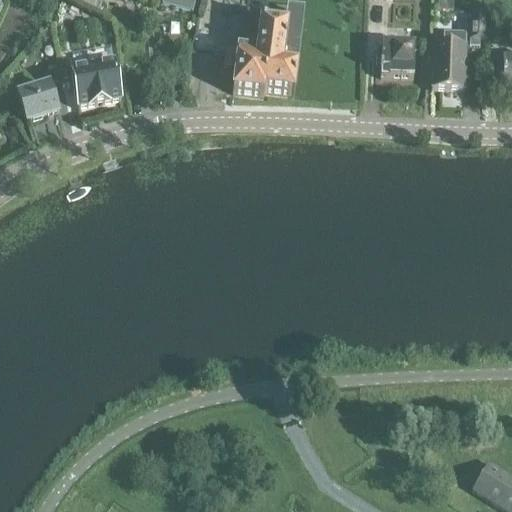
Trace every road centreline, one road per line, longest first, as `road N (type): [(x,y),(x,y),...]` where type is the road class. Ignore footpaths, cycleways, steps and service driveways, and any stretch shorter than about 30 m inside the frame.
road 1 (tertiary): [(0,198),(99,146),(181,128),(511,137)]
road 2 (unclassified): [(45,511),(54,493),(119,436),(201,402),(305,386),(511,374)]
road 3 (track): [(366,511),(325,484),(267,390)]
